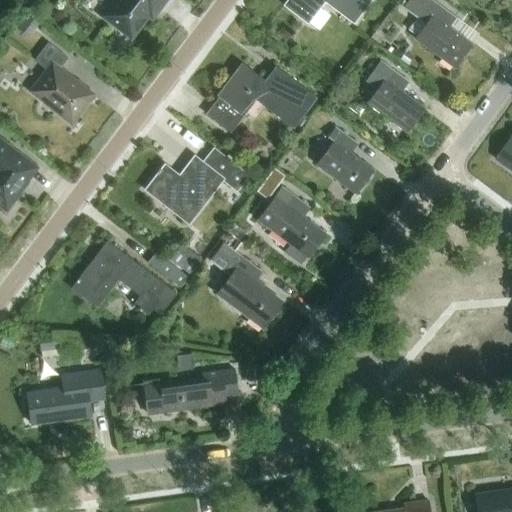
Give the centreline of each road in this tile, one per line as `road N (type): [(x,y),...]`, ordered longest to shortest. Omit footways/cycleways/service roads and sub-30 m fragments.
road 1 (residential): [(0,297),(225,0)]
road 2 (residential): [(289,439),(285,391),(292,372),(440,172)]
road 3 (residential): [(0,481),(289,439)]
road 4 (residential): [(289,439),(511,410)]
road 5 (residential): [(440,172),(511,75)]
